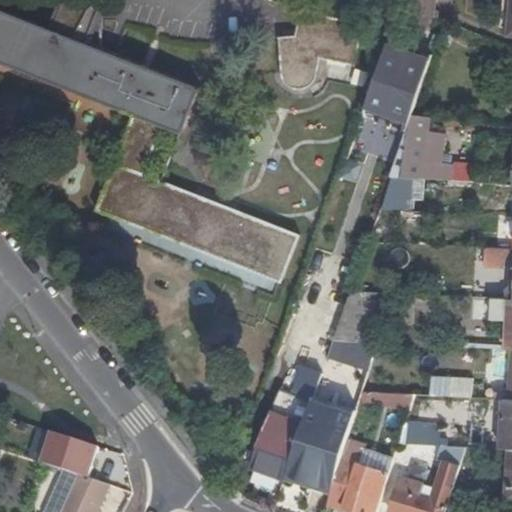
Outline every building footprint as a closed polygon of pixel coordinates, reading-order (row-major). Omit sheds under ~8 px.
[(434,0),(405,0),(405,5),(433,15),(434,0)] [(0,60),(71,88),(102,10),(106,10),(106,7),(59,2),(58,5),(61,6),(52,29),(0,8),(0,60)] [(364,24),(301,10),(296,36),(280,37),(283,77),(285,82),(288,86),(292,89),(297,90),(304,90),(311,87),(315,82),(320,57),(355,64),(364,24)] [(397,20),(367,106),(412,121),(414,114),(434,55),(397,42),(403,22),(397,20)] [(146,172),(165,125),(183,133),(201,88),(161,72),(89,44),(70,89),(137,115),(99,209),(284,282),(301,235),(146,172)] [(428,134),(431,117),(414,114),(412,121),(392,177),(450,180),(453,165),(442,165),(446,136),(428,134)] [(476,167),(453,165),(450,180),(475,182),(475,175),(476,167)] [(480,238),(481,215),(403,211),(402,233),(480,238)] [(511,249),(486,248),(486,258),(511,259),(511,249)] [(352,290),(334,340),(340,340),(377,342),(379,291),(352,290)] [(511,298),(493,298),(492,317),(509,318),(507,349),(511,349),(511,298)] [(377,342),(340,340),(338,356),(373,361),(379,342),(377,342)] [(452,385),(451,396),(472,398),(473,380),(452,379),(452,385)] [(251,467),(286,479),(288,473),(305,422),(312,403),(314,397),(318,385),(309,382),(304,397),(291,393),(281,389),(264,431),(256,452),(251,467)] [(438,384),(437,395),(451,396),(452,385),(438,384)] [(365,390),(364,405),(413,407),(414,393),(365,390)] [(314,397),(312,403),(356,416),(358,410),(314,397)] [(511,449),(511,399),(510,399),(504,399),(501,449),(511,450),(511,449)] [(356,416),(312,403),(305,422),(288,473),(307,479),(314,485),(315,482),(334,488),(356,416)] [(446,511),(447,511),(467,447),(450,446),(438,484),(404,472),(391,511),(392,511),(446,511)] [(344,507),(358,511),(378,511),(391,472),(357,461),(360,452),(347,448),(337,478),(331,500),(345,504),(344,507)] [(288,473),(286,479),(305,485),(312,491),(332,496),(333,491),(334,488),(315,482),(314,485),(307,479),(288,473)] [(99,511),(112,486),(79,476),(63,511),(99,511)]
